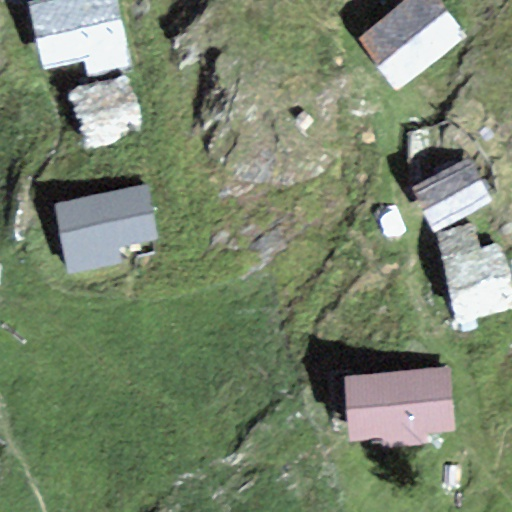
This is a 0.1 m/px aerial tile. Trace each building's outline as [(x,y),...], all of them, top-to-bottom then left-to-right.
[(120,0),(56,0),(32,5),(45,71),(89,62),(93,78),(135,70),(120,0)] [(438,0),(414,0),(357,42),(395,93),(468,40),(438,0)] [(79,92),(92,143),(140,131),(127,80),(79,92)] [(467,164),(416,198),(440,235),(492,200),(467,164)] [(152,188),(54,204),(65,274),(126,264),(123,251),(161,245),(152,188)] [(446,240),(461,339),(481,336),(479,321),(511,315),(511,311),(502,250),(480,253),(478,235),(446,240)] [(453,375),(345,379),(348,442),(388,440),(389,449),(425,448),(425,439),(455,437),(453,375)]
